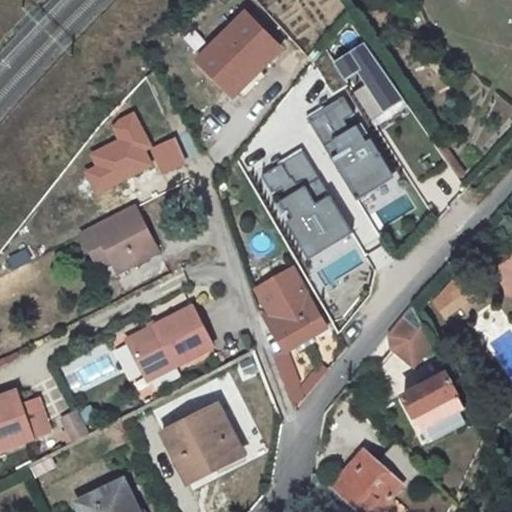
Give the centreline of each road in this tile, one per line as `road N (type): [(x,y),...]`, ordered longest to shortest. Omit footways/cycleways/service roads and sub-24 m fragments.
road 1 (unclassified): [(298,428),(511,195)]
road 2 (residential): [(298,428),(199,172)]
